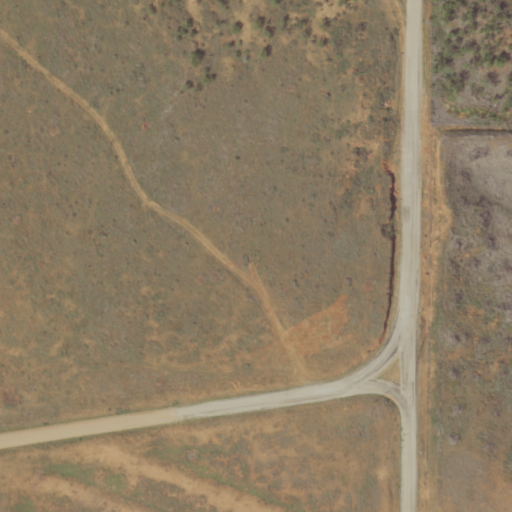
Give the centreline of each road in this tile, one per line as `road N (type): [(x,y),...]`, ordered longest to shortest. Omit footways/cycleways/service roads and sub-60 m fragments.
road 1 (residential): [(451,511),(452,0)]
road 2 (residential): [(450,340),(0,411)]
